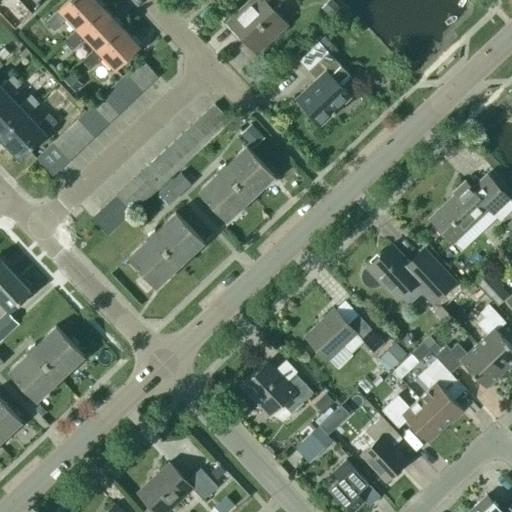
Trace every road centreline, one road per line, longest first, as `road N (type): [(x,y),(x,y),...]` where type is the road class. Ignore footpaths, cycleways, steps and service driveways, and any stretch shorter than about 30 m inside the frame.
road 1 (tertiary): [(163,365),(511,35)]
road 2 (residential): [(37,231),(208,67)]
road 3 (tertiary): [(5,511),(163,365)]
road 4 (residential): [(300,511),(163,365)]
road 5 (residential): [(37,231),(163,365)]
